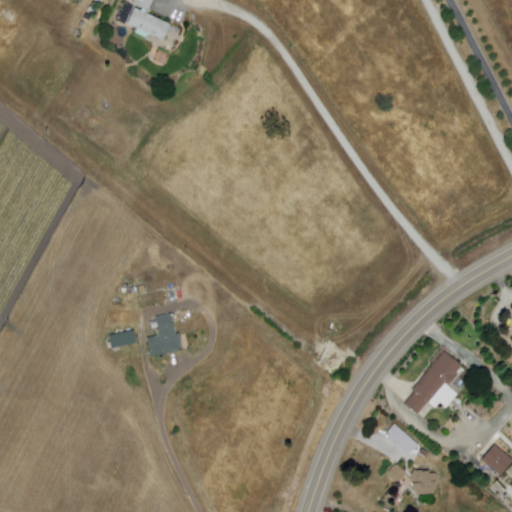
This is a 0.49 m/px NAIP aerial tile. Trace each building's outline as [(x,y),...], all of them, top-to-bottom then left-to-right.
[(134,0),(153,0),(147,14),(170,25),(162,42),(148,35),(146,39),(135,34),(137,29),(126,25),(135,5),(133,4),(134,0)] [(155,319),(172,315),(176,335),(179,335),(183,350),(179,350),(179,352),(151,358),(147,340),(159,337),(155,319)] [(111,350),(108,337),(134,331),(137,344),(111,350)] [(445,351),(462,366),(456,372),(458,374),(448,385),(458,394),(446,408),(439,402),(435,408),(428,402),(417,414),(404,403),(414,391),(412,390),(445,351)] [(494,445),(511,461),(499,476),(480,460),(494,445)] [(400,481),(405,475),(405,471),(397,464),(395,464),(388,472),(388,477),(394,482),(400,481)] [(418,495),(411,491),(410,474),(413,470),(420,470),(420,472),(428,471),(428,473),(435,472),(438,475),(438,483),(434,484),(434,489),(429,495),(418,495)]
